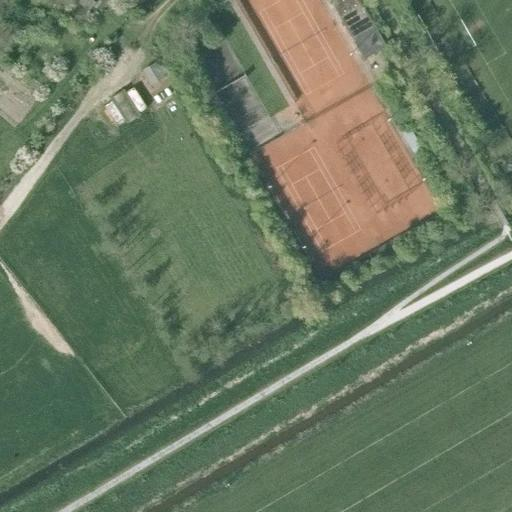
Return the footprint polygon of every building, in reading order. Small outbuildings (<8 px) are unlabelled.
[(75,0),(86,9),(94,0),(75,0)] [(363,59),(385,47),(357,0),(337,0),(331,4),(363,59)] [(195,24),(201,34),(211,28),(205,18),(195,24)] [(155,64),(144,71),(152,85),(164,78),(155,64)] [(124,91),(111,100),(127,125),(140,117),(124,91)]
